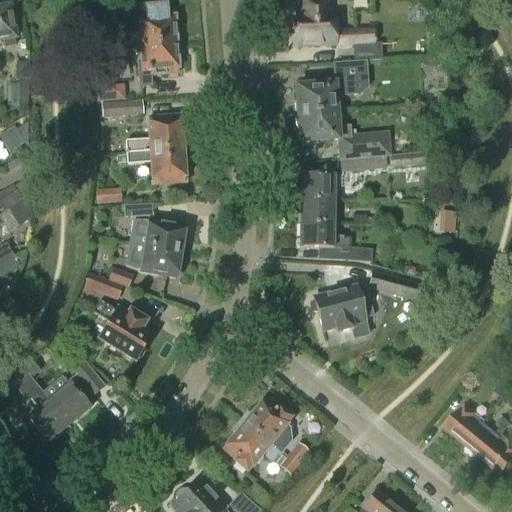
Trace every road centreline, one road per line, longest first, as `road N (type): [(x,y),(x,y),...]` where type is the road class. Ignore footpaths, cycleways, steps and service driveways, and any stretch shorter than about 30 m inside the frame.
road 1 (residential): [(234,311),(242,254),(229,0)]
road 2 (residential): [(454,511),(234,311)]
road 3 (residential): [(52,511),(154,438),(212,359),(234,311)]
